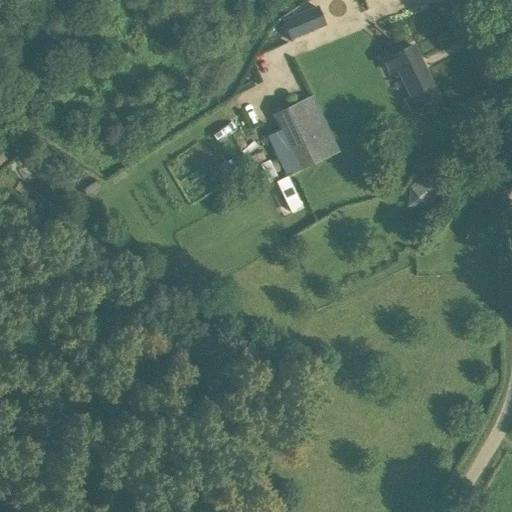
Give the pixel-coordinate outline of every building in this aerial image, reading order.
[(284,22),(291,39),(319,27),(318,23),(323,21),(317,8),(284,22)] [(433,87),(413,47),(384,61),(390,74),(397,70),(410,96),(403,100),(410,114),(433,102),(427,90),(433,87)] [(300,173),(341,154),(314,97),(274,116),(300,173)] [(270,184),(278,180),(275,174),(270,164),(269,161),(260,165),(270,184)] [(335,180),(326,184),(339,213),(349,209),(335,180)]
